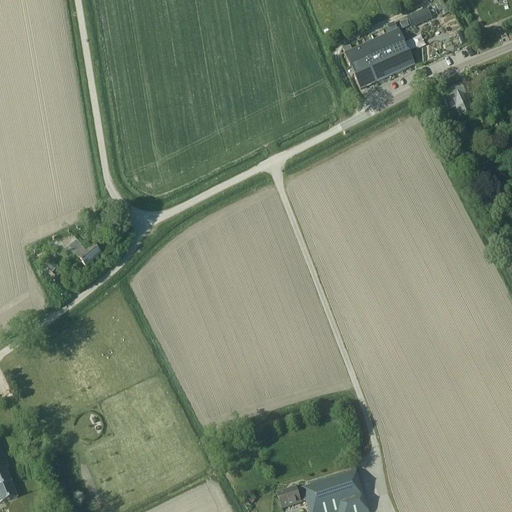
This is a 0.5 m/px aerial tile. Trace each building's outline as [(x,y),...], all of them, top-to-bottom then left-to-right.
[(422,23),(418,15),(418,14),(407,19),(408,20),(411,28),(422,23)] [(409,27),(406,21),(400,24),(402,30),(409,27)] [(360,91),(388,78),(415,66),(399,30),(344,55),(360,91)] [(466,96),(461,85),(441,94),(448,111),(456,107),(461,119),(474,114),(466,96)] [(493,132),(486,116),(476,121),(483,137),(493,132)] [(65,250),(69,247),(77,241),(70,233),(59,242),(65,250)] [(94,246),(86,253),(77,241),(69,247),(85,268),(101,255),(94,246)] [(41,262),(51,275),(58,269),(47,256),(41,262)] [(20,394),(31,390),(17,357),(0,364),(0,367),(1,370),(8,367),(20,394)] [(321,419),(319,414),(311,417),(313,422),(321,419)] [(10,469),(0,444),(0,505),(1,507),(18,500),(5,471),(10,469)] [(369,511),(356,468),(309,483),(309,486),(297,490),(296,488),(276,494),(282,511),(301,504),(301,503),(307,501),(310,511),(369,511)] [(252,505),(256,499),(249,494),(245,500),(252,505)]
